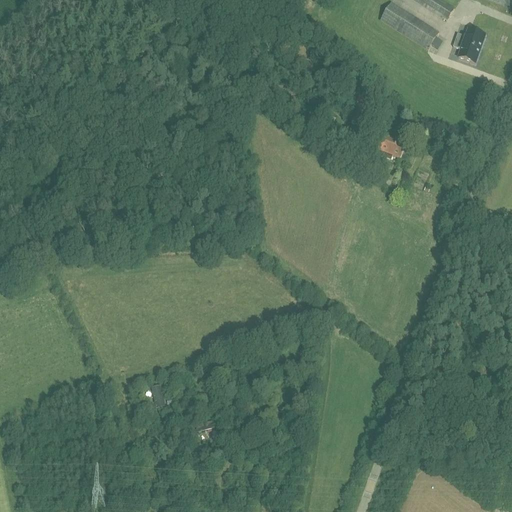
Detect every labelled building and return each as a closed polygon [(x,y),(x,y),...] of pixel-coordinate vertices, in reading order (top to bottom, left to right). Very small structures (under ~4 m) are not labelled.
[(413,0),(447,21),(455,9),(439,0),(413,0)] [(381,21),(429,51),(439,34),(392,4),(381,21)] [(480,13),(478,19),(495,24),(497,18),(480,13)] [(458,35),(455,42),(480,50),(485,37),(468,31),(466,38),(458,35)] [(480,50),(455,42),(453,48),(461,51),(458,58),(475,64),(480,50)] [(357,107),(350,124),(363,129),(369,111),(357,107)] [(376,149),(386,153),(384,158),(391,160),(393,155),(401,158),(406,145),(381,135),(376,149)] [(306,342),(299,345),(301,352),(309,349),(306,342)] [(201,434),(218,428),(215,420),(198,426),(201,434)] [(128,425),(133,444),(141,442),(136,423),(128,425)]
